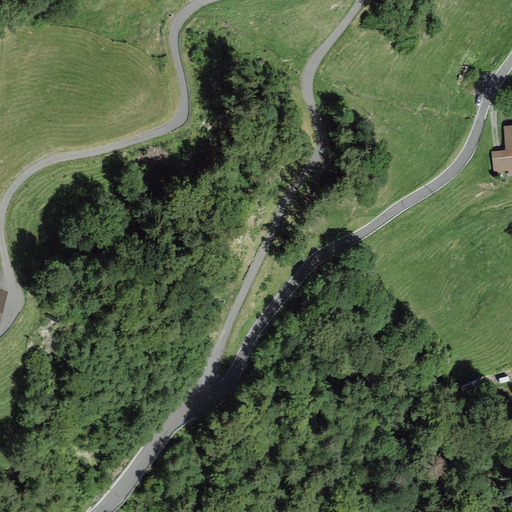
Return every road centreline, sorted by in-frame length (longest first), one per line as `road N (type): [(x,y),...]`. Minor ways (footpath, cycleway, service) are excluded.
road 1 (unclassified): [(511,59),(450,173),(312,261),(256,329),(230,381),(199,406)]
road 2 (unclassified): [(206,0),(174,31),(184,94),(175,123),(46,161),(8,194),(1,236),(13,299),(0,329)]
road 3 (unclassified): [(360,0),(310,67),(321,150),(291,190),(248,279),(199,406)]
road 4 (unclassified): [(199,406),(168,426),(99,511)]
